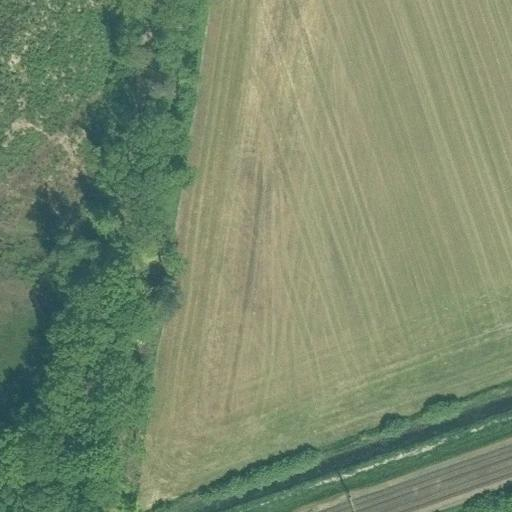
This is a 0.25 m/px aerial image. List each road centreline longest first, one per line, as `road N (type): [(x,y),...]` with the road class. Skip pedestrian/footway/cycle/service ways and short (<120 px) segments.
road 1 (track): [(64,511),(122,205)]
road 2 (track): [(122,205),(155,0)]
